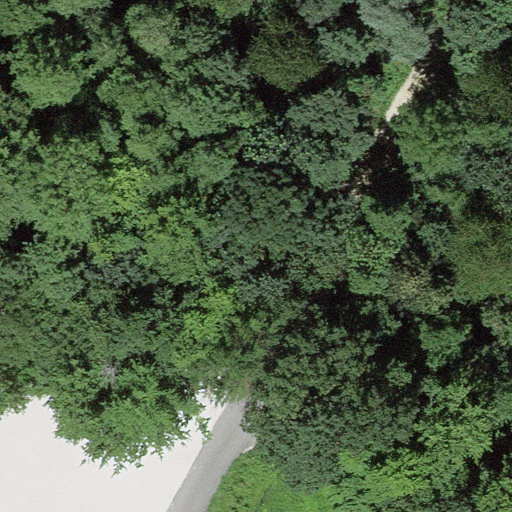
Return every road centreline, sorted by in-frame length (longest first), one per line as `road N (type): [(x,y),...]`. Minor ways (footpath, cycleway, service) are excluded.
road 1 (track): [(287,362),(356,252),(485,0)]
road 2 (unclassified): [(180,511),(235,411),(287,362),(420,511)]
